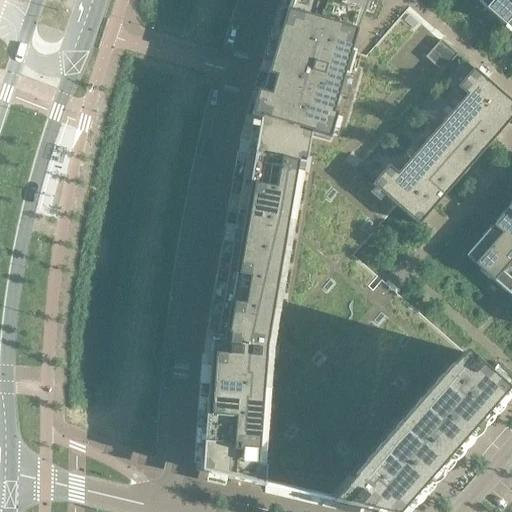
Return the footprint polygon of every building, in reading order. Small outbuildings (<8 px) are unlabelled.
[(290,0),(286,11),(357,32),(363,16),(364,13),(364,12),(369,0),(290,0)] [(478,0),(477,2),(511,32),(511,4),(507,0),(478,0)] [(351,66),(355,53),(351,52),(357,32),(286,11),(281,10),(280,13),(286,15),(281,32),(275,30),(275,33),(279,35),(255,118),(255,119),(260,121),(311,136),(329,141),(334,126),(337,115),(333,114),(344,76),(348,77),(351,66)] [(441,40),(440,42),(438,40),(405,11),(366,56),(355,53),(351,66),(348,77),(344,76),(333,114),(337,115),(334,126),(329,141),(330,141),(330,143),(358,169),(442,73),(458,55),(441,40)] [(444,197),(496,138),(511,119),(511,102),(474,69),(457,88),(466,96),(445,119),(397,174),(388,166),(372,185),(396,206),(419,226),(420,224),(422,222),(434,209),(439,203),(444,197)] [(222,343),(209,474),(264,487),(263,493),(264,493),(292,500),(344,511),(362,511),(363,510),(372,511),(380,511),(389,502),(395,507),(400,511),(402,511),(484,419),(488,423),(511,395),(511,384),(476,353),(472,358),(411,304),(415,299),(398,284),(391,278),(387,283),(348,250),(359,237),(364,242),(386,218),(381,214),(393,201),(358,169),(330,143),(330,141),(329,141),(311,136),(260,121),(255,119),(253,119),(245,142),(244,148),(243,156),(252,158),(223,305),(229,307),(222,343)] [(494,225),(511,241),(511,214),(507,210),(494,225)] [(480,241),(509,266),(511,262),(511,241),(494,225),(480,241)] [(466,257),(509,295),(511,291),(511,279),(511,278),(503,272),(509,266),(480,241),(466,257)] [(503,272),(511,278),(511,276),(511,268),(509,266),(503,272)]
